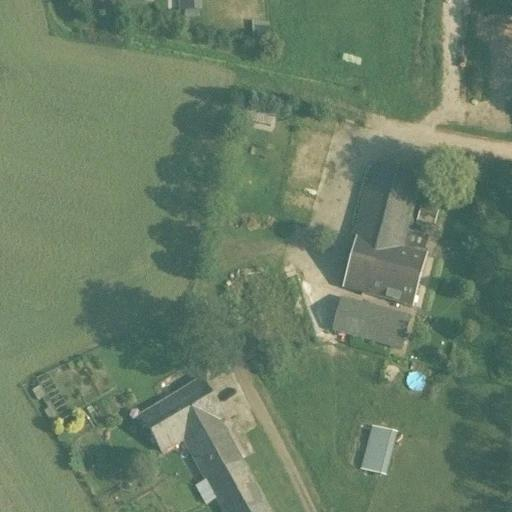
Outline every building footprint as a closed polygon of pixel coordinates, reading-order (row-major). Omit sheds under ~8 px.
[(201,12),(200,0),(177,0),(178,14),(201,12)] [(303,115),(297,140),(328,148),(334,123),(303,115)] [(324,166),(292,157),(276,217),(307,225),(324,166)] [(343,290),(344,290),(371,297),(412,308),(425,257),(401,251),(419,183),(371,171),(353,237),(357,238),(343,290)] [(269,194),(271,179),(240,173),(237,188),(269,194)] [(256,350),(320,323),(298,273),(235,301),(256,350)] [(339,300),(331,334),(401,352),(410,319),(368,308),(371,297),(344,290),(341,300),(339,300)] [(220,511),(269,511),(218,422),(223,420),(201,382),(139,417),(161,456),(182,444),(220,511)] [(395,436),(369,429),(358,472),(384,479),(395,436)]
